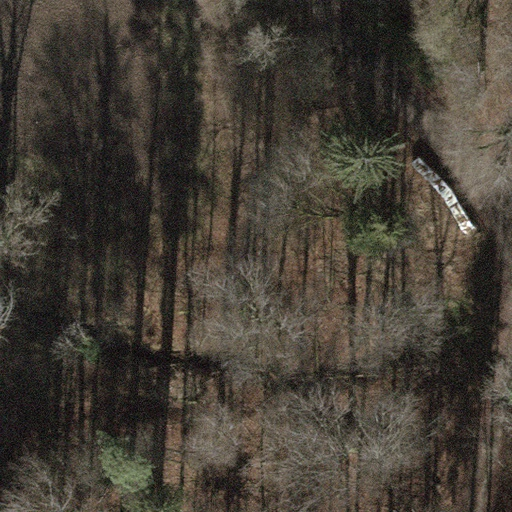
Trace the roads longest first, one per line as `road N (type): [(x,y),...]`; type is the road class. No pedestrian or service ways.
road 1 (track): [(511,221),(463,147),(340,35),(323,0)]
road 2 (track): [(474,511),(511,371)]
